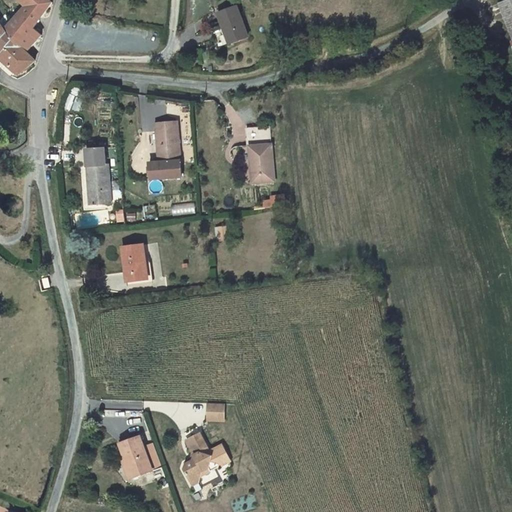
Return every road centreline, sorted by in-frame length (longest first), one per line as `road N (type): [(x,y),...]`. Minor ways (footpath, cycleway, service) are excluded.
road 1 (unclassified): [(43,69),(246,84),(381,48),(465,0)]
road 2 (unclassified): [(48,511),(69,450),(78,375),(38,156)]
